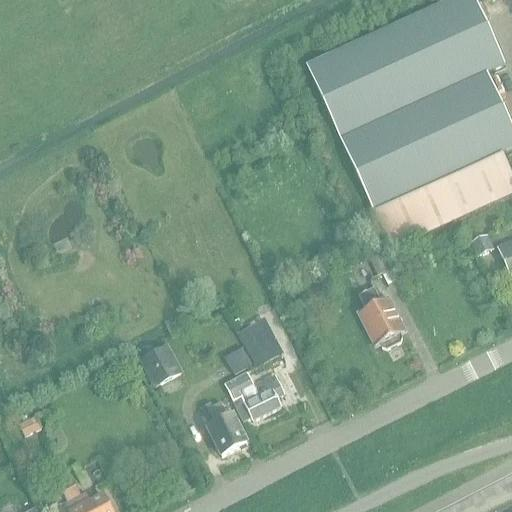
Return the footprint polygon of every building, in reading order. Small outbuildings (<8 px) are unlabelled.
[(456,0),(306,69),(390,252),(511,196),(511,178),(502,156),(511,151),(511,133),(486,76),(504,68),(472,0),(456,0)] [(509,273),(511,271),(511,238),(507,241),(503,232),(492,237),(509,273)] [(369,257),(377,274),(387,269),(379,252),(369,257)] [(382,276),(390,294),(403,288),(395,270),(382,276)] [(383,300),(378,303),(370,289),(357,296),(365,310),(357,314),(375,347),(378,345),(380,349),(385,350),(397,343),(400,338),(397,334),(400,332),(383,300)] [(237,337),(254,367),(270,358),(253,328),(237,337)] [(139,362),(153,387),(177,374),(164,349),(139,362)] [(223,359),(233,377),(251,367),(240,349),(223,359)] [(271,375),(251,386),(244,373),(222,385),(242,423),(250,418),(252,421),(279,406),(274,398),(282,394),(271,375)] [(231,416),(227,418),(219,401),(202,409),(211,426),(207,428),(220,456),(245,444),(231,416)] [(17,427),(24,439),(40,430),(34,418),(17,427)] [(82,493),(78,496),(69,479),(56,486),(64,502),(61,504),(64,511),(108,511),(99,494),(86,501),(82,493)]
